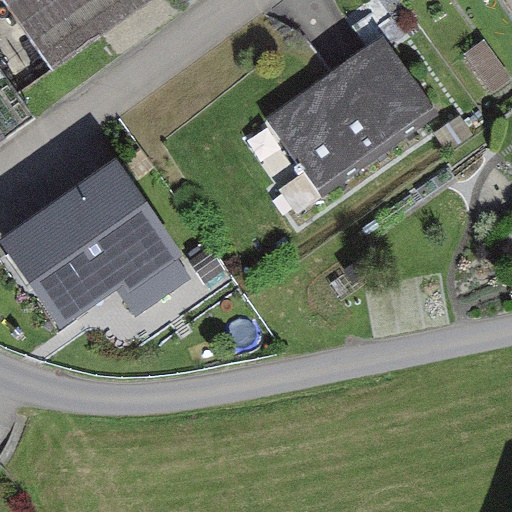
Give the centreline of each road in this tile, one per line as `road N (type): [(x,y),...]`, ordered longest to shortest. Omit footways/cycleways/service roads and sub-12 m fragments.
road 1 (residential): [(0,373),(110,402),(193,395),(511,330)]
road 2 (residential): [(242,0),(0,174)]
